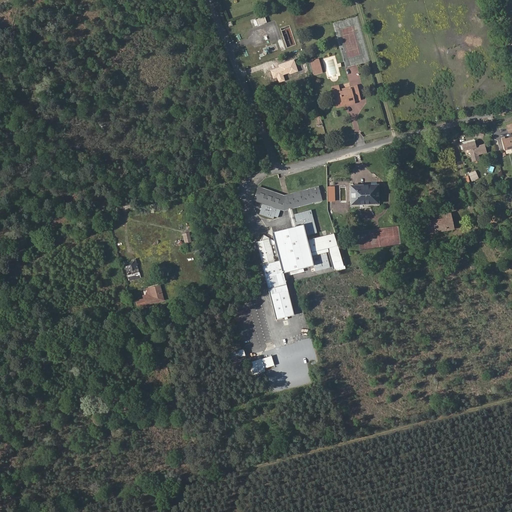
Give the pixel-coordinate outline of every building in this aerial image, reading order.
[(254,18),(256,24),(265,20),(263,15),(254,18)] [(315,64),(318,64),(317,59),(309,61),(313,74),(320,72),(319,66),(316,67),(315,64)] [(337,85),(331,87),(336,107),(342,105),(342,103),(353,101),(359,99),(356,85),(350,87),(350,89),(339,92),(337,85)] [(498,129),(499,134),(511,130),(511,124),(506,126),(507,127),(498,129)] [(511,135),(500,139),(503,150),(511,147),(511,135)] [(472,154),(478,152),(476,145),(474,139),(462,143),(464,149),(470,147),(472,154)] [(468,173),(471,181),(479,178),(475,170),(468,173)] [(351,186),(351,202),(378,202),(377,184),(360,185),(360,186),(351,186)] [(284,195),(257,187),(253,199),(284,209),(288,208),(293,227),(274,232),(276,241),(264,234),(261,240),(257,241),(276,312),(294,307),(284,270),(313,263),(311,255),(310,251),(329,246),(330,249),(333,262),(335,261),(336,266),(343,264),(342,260),(343,259),(334,231),(307,239),(303,224),(297,226),(292,207),(322,198),(318,185),(284,195)] [(440,217),(428,220),(431,231),(434,230),(434,228),(445,226),(445,228),(452,227),(449,211),(442,213),(443,217),(443,219),(440,219),(440,217)] [(329,246),(310,251),(311,255),(330,249),(329,246)] [(129,280),(140,277),(135,258),(124,261),(129,280)] [(137,308),(164,302),(160,285),(145,288),(147,294),(142,295),(143,298),(135,300),(137,308)] [(294,307),(276,312),(277,318),(296,314),(294,307)] [(231,359),(244,355),(243,349),(229,352),(231,359)] [(249,362),(253,375),(265,371),(261,358),(249,362)]
